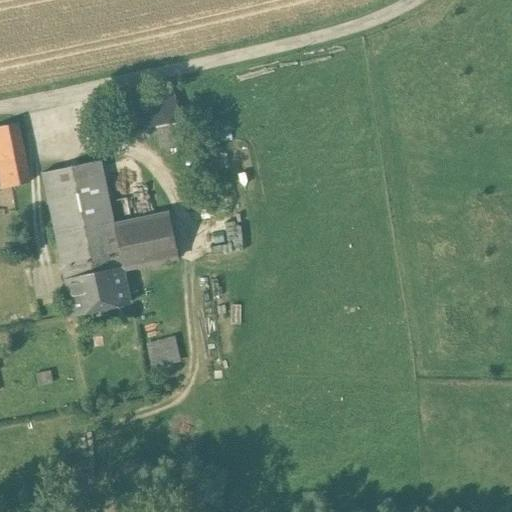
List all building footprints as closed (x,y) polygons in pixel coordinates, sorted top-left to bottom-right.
[(172,88),(111,102),(119,134),(180,120),(172,88)] [(18,124),(0,127),(0,188),(31,182),(18,124)] [(100,161),(42,173),(64,279),(122,267),(113,224),(100,161)] [(252,165),(238,165),(239,199),(253,198),(252,165)] [(168,212),(113,224),(122,267),(123,272),(178,260),(168,212)] [(122,267),(64,279),(71,316),(129,304),(123,272),(122,267)] [(145,341),(151,366),(179,359),(173,335),(145,341)]
